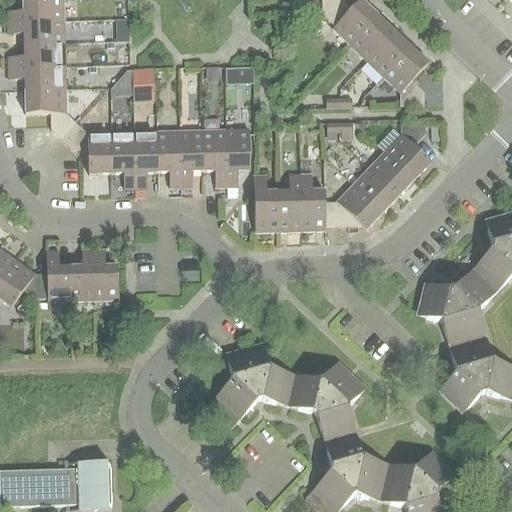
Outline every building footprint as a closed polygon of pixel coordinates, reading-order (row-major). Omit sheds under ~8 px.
[(7,14),(7,25),(63,24),(63,0),(22,1),(23,13),(7,14)] [(320,0),(322,17),(345,7),(344,0),(320,0)] [(345,7),(322,17),(335,29),(332,32),(349,48),(377,19),(360,3),(351,12),(345,7)] [(377,19),(349,48),(366,64),(394,35),(377,19)] [(24,36),(24,48),(64,47),(63,24),(7,25),(8,36),(24,36)] [(394,35),(366,64),(382,80),(410,50),(394,35)] [(8,60),(8,71),(64,70),(64,47),(24,48),(24,60),(8,60)] [(423,108),(423,107),(423,95),(411,84),(427,67),(410,50),(382,80),(399,96),(400,109),(423,108)] [(24,82),(25,93),(65,93),(64,70),(8,71),(8,82),(24,82)] [(153,72),(132,73),(132,98),(132,102),(154,100),(153,72)] [(237,72),(225,72),(225,88),(237,88),(237,72)] [(118,83),(110,92),(111,99),(118,99),(118,83)] [(50,116),(50,129),(50,133),(60,143),(76,126),(66,116),(65,93),(25,93),(25,117),(50,116)] [(338,110),(338,101),(326,102),(326,110),(338,110)] [(351,101),(338,101),(338,110),(351,110),(351,101)] [(412,149),(421,140),(424,137),(424,124),(400,125),(400,138),(384,155),(413,183),(429,166),(412,149)] [(71,153),(79,153),(87,153),(88,177),(111,177),(110,136),(87,137),(76,126),(60,143),(71,153)] [(339,135),(339,126),(326,126),(326,135),(339,135)] [(351,126),(339,126),(339,135),(352,135),(351,126)] [(224,133),(201,134),(203,175),(214,174),(215,190),(226,190),(224,133)] [(248,133),(224,133),(226,190),(227,190),(237,190),(237,174),(249,173),(248,133)] [(179,134),(156,135),(157,176),(169,175),(169,191),(180,191),(179,134)] [(201,134),(179,134),(180,191),(191,191),(191,175),(203,175),(201,134)] [(133,135),(110,136),(111,177),(123,176),(123,192),(135,192),(133,135)] [(156,135),(133,135),(135,192),(146,192),(145,176),(157,176),(156,135)] [(384,155),(368,171),(397,199),(413,183),(384,155)] [(368,171),(352,188),(382,216),(397,199),(368,171)] [(311,177),(300,178),(300,205),(301,234),(325,234),(324,229),(324,205),(324,193),(311,194),(311,177)] [(254,236),(278,235),(277,194),(266,195),(265,178),(253,179),(254,236)] [(289,194),(277,194),(278,235),(301,234),(300,205),(300,178),(289,178),(289,194)] [(336,205),(324,205),(324,229),(360,228),(365,233),(382,216),(352,188),(336,205)] [(237,190),(227,190),(227,199),(237,199),(237,190)] [(146,192),(135,192),(135,200),(146,200),(146,192)] [(490,253),(472,272),(496,295),(511,278),(511,214),(484,223),(485,225),(486,229),(486,231),(487,233),(491,248),(490,253)] [(0,283),(15,263),(0,252),(0,283)] [(82,269),(70,270),(71,304),(94,304),(93,253),(82,253),(82,269)] [(104,253),(93,253),(94,304),(117,303),(116,268),(104,269),(104,253)] [(46,254),(47,277),(47,301),(47,305),(71,304),(70,270),(59,270),(58,254),(46,254)] [(35,277),(15,263),(0,283),(0,302),(10,310),(23,293),(34,301),(47,301),(47,277),(35,277)] [(423,287),(415,319),(424,321),(441,325),(447,346),(448,350),(485,339),(478,314),(496,295),(472,272),(454,291),(449,292),(433,289),(432,288),(432,289),(431,288),(427,287),(423,287)] [(125,322),(135,322),(134,312),(124,312),(125,322)] [(444,388),(437,394),(461,417),(463,415),(468,411),(467,411),(480,398),(484,397),(506,402),(511,403),(511,368),(509,368),(493,364),(488,350),(485,339),(448,350),(449,354),(455,375),(445,387),(443,388),(444,388)] [(221,393),(207,408),(231,431),(234,428),(240,422),(245,416),(254,406),(256,405),(261,403),(262,403),(276,407),(281,408),(286,410),(294,377),(284,375),(269,371),(269,370),(264,356),(265,356),(264,354),(262,345),(225,356),(227,365),(227,367),(228,367),(232,381),(232,382),(221,393)] [(294,377),(286,410),(289,410),(297,412),(310,415),(312,416),(316,419),(316,421),(320,435),(321,436),(322,440),(323,445),(355,435),(354,431),(353,427),(352,425),(348,411),(348,410),(358,399),(360,398),(366,391),(352,378),(349,375),(338,365),(337,365),(332,371),(331,371),(330,372),(331,372),(320,383),(319,384),(304,380),(294,377)] [(309,496),(304,501),(315,511),(339,511),(342,509),(353,498),(369,501),(368,502),(376,504),(379,504),(388,466),(378,464),(377,464),(363,461),(362,460),(358,445),(358,444),(356,439),(355,435),(323,445),(324,449),(325,453),(326,455),(330,469),(331,470),(330,475),(328,476),(319,486),(318,486),(315,490),(309,496)] [(388,466),(379,504),(380,504),(389,506),(404,510),(404,511),(439,511),(436,500),(437,496),(438,494),(448,484),(449,483),(451,481),(453,479),(455,476),(432,454),(426,461),(425,460),(424,461),(414,472),(413,472),(398,469),(388,466)] [(111,511),(110,465),(57,466),(58,467),(79,467),(79,471),(0,473),(0,510),(80,508),(79,511),(111,511)]
